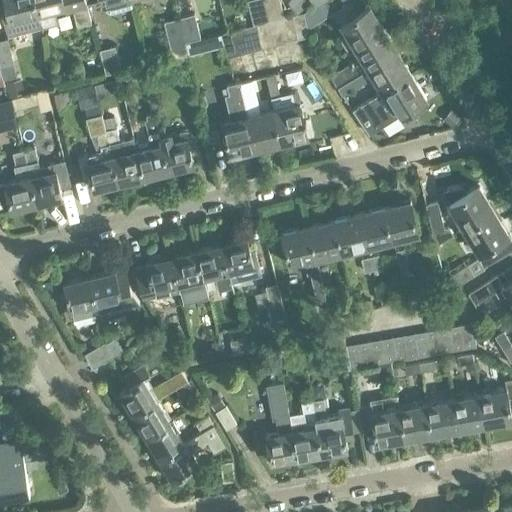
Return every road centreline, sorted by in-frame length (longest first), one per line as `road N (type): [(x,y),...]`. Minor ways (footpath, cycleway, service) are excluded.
road 1 (residential): [(0,274),(11,254),(484,135)]
road 2 (residential): [(209,511),(511,462)]
road 3 (residential): [(134,511),(0,283)]
road 4 (unclassified): [(484,135),(411,0)]
